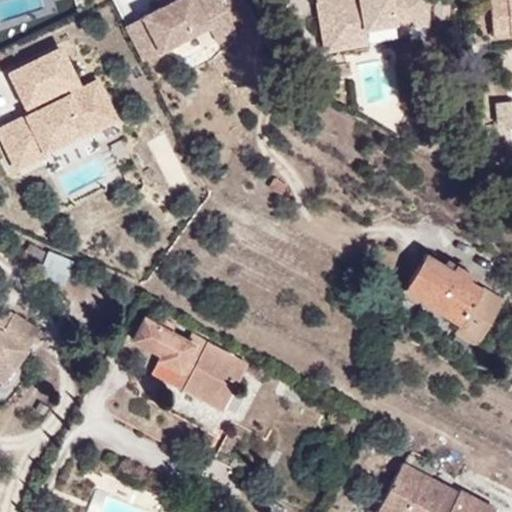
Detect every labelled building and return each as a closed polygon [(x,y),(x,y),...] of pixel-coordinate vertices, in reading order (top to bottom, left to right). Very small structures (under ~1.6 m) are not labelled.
[(205,0),(151,0),(110,22),(129,58),(193,24),(202,42),(222,31),(205,0)] [(299,0),(307,50),(352,43),(350,30),(382,23),(413,24),(412,0),(299,0)] [(511,0),(470,0),(474,43),(511,39),(511,0)] [(22,116),(0,126),(0,150),(10,173),(121,122),(100,77),(79,87),(60,47),(2,73),(22,116)] [(511,124),(511,112),(511,100),(492,101),(493,125),(511,124)] [(446,299),(459,279),(447,271),(454,260),(437,248),(429,261),(404,246),(383,276),(442,314),(464,328),(472,316),(446,299)] [(67,280),(78,260),(52,247),(43,265),(67,280)] [(500,263),(505,267),(511,256),(511,255),(508,252),(500,263)] [(483,298),(457,281),(446,299),(472,316),(483,298)] [(0,370),(33,324),(4,304),(3,306),(0,310),(0,370)] [(461,333),(464,328),(442,314),(439,319),(461,333)] [(153,356),(165,333),(146,322),(135,345),(153,356)] [(229,424),(256,376),(199,343),(195,350),(165,333),(153,356),(171,368),(169,372),(199,388),(190,403),(229,424)] [(190,403),(199,388),(169,372),(161,387),(190,403)] [(255,493),(267,467),(237,449),(223,475),(255,493)] [(477,511),(478,511),(442,490),(437,493),(384,464),(356,511),(477,511)] [(154,511),(108,492),(99,511),(154,511)]
